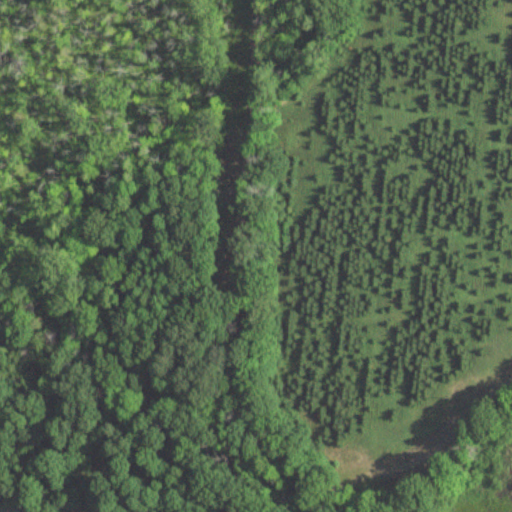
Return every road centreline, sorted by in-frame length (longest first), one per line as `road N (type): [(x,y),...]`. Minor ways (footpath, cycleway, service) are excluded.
road 1 (residential): [(305,511),(242,369),(255,0)]
road 2 (residential): [(250,121),(404,149),(511,142)]
